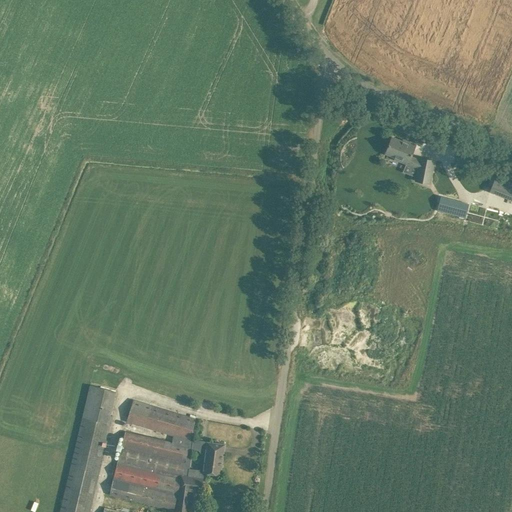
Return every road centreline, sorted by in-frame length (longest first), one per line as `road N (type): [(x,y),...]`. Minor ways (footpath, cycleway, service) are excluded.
road 1 (unclassified): [(264,511),(318,119),(329,74),(339,66)]
road 2 (unclassified): [(511,152),(414,115),(339,66)]
